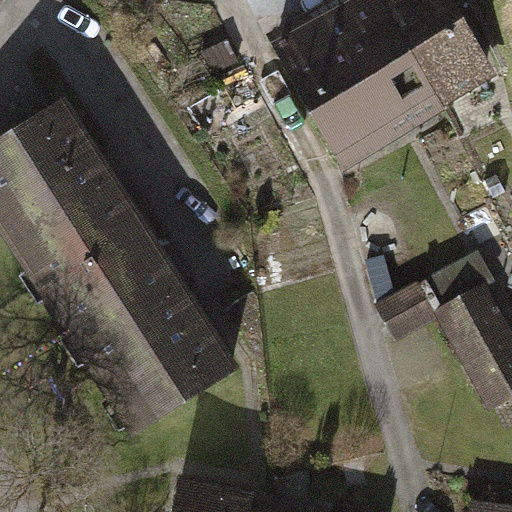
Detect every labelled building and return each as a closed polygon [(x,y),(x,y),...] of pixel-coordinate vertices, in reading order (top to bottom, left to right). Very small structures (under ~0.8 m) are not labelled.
[(367,0),(334,18),(394,132),(442,106),(385,0),(367,0)] [(385,0),(442,106),(495,79),(452,0),(385,0)] [(275,49),(335,163),(394,132),(334,18),(275,49)] [(0,142),(0,227),(45,300),(152,235),(68,100),(0,142)] [(45,300),(129,435),(235,369),(152,235),(45,300)] [(476,253),(417,284),(481,404),(511,388),(511,389),(511,344),(482,288),(492,283),(476,253)] [(177,467),(165,511),(235,511),(239,498),(243,483),(177,467)] [(511,511),(511,505),(468,497),(465,511),(511,511)] [(296,511),(239,498),(235,511),(296,511)]
